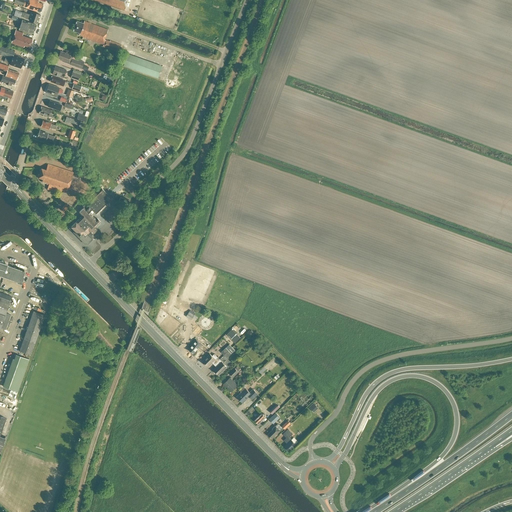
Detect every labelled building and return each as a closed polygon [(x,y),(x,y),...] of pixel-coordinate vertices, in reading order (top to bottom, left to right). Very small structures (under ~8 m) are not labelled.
[(43,5),(38,3),(39,1),(34,0),(29,0),(28,1),(24,0),(14,0),(14,2),(27,6),(26,8),(37,11),(41,12),(43,5)] [(94,0),(124,11),(127,0),(94,0)] [(38,23),(40,15),(32,12),(31,15),(23,13),(22,17),(29,19),(29,20),(38,23)] [(20,28),(19,29),(33,34),(36,25),(22,20),(21,25),(18,24),(16,27),(20,28)] [(118,52),(120,45),(110,41),(110,42),(104,40),(108,30),(84,21),(83,24),(76,21),(73,31),(80,34),(79,36),(85,38),(103,45),(102,47),(118,52)] [(32,39),(22,36),(23,33),(16,31),(12,43),(24,48),(25,46),(30,48),(32,39)] [(19,56),(14,54),(15,51),(0,46),(0,54),(10,58),(10,59),(12,60),(10,65),(21,68),(24,59),(18,57),(19,56)] [(73,55),(72,54),(66,52),(66,53),(60,52),(61,51),(60,51),(58,59),(63,60),(63,62),(70,64),(70,65),(78,68),(81,69),(84,62),(79,60),(78,61),(72,59),(73,55)] [(157,78),(162,66),(127,54),(123,66),(157,78)] [(0,70),(4,72),(4,73),(6,74),(5,76),(17,80),(19,73),(8,69),(9,66),(0,63),(0,70)] [(63,78),(66,70),(55,66),(52,75),(63,78)] [(78,80),(80,75),(72,72),(70,78),(78,80)] [(104,75),(103,78),(106,79),(105,82),(110,84),(112,78),(104,75)] [(6,83),(5,84),(11,86),(12,84),(14,85),(15,84),(16,84),(16,82),(16,81),(3,76),(2,78),(0,77),(0,78),(0,79),(1,80),(1,82),(6,83)] [(63,86),(65,81),(51,76),(50,82),(63,86)] [(56,97),(59,88),(49,84),(46,93),(51,95),(51,96),(56,97)] [(0,87),(0,97),(5,100),(6,97),(11,98),(13,92),(0,87)] [(74,91),(68,89),(66,95),(72,97),(74,91)] [(60,111),(62,105),(50,101),(48,107),(60,111)] [(51,110),(41,107),(39,114),(43,115),(43,116),(48,118),(49,117),(52,118),(53,115),(50,113),(51,110)] [(55,129),(57,126),(51,124),(43,121),(41,127),(49,130),(50,128),(55,129)] [(72,139),(75,130),(70,129),(67,137),(72,139)] [(53,142),(54,137),(48,134),(39,131),(37,137),(42,139),(43,140),(45,140),(46,140),(46,138),(50,139),(49,141),(53,142)] [(71,145),(59,142),(58,147),(69,150),(73,151),(74,149),(72,149),(73,148),(70,147),(71,145)] [(67,193),(73,173),(48,164),(46,170),(41,169),(38,177),(43,179),(42,181),(47,183),(46,184),(62,189),(61,192),(67,193)] [(92,210),(97,215),(112,199),(101,188),(83,206),(84,208),(79,212),(83,216),(69,229),(78,237),(84,244),(88,244),(92,239),(92,237),(91,236),(93,234),(92,234),(97,229),(95,227),(100,222),(97,219),(96,220),(89,213),(92,210)] [(120,197),(118,202),(127,205),(129,200),(120,197)] [(61,210),(64,212),(65,210),(68,211),(70,207),(64,203),(61,210)] [(24,277),(26,272),(8,266),(8,265),(4,263),(4,262),(3,262),(3,261),(2,261),(1,261),(0,261),(0,260),(0,276),(17,282),(17,283),(22,285),(25,277),(24,277)] [(5,313),(11,296),(0,292),(0,328),(5,313)] [(38,335),(45,315),(33,311),(19,351),(31,355),(38,335)] [(235,343),(240,338),(232,329),(226,335),(235,343)] [(194,353),(201,344),(196,340),(189,350),(194,353)] [(214,365),(220,360),(214,354),(212,356),(210,354),(202,362),(208,367),(212,363),(214,365)] [(17,392),(29,359),(16,355),(4,387),(17,392)] [(220,360),(214,365),(216,367),(213,370),(218,375),(227,367),(220,360)] [(239,372),(238,371),(235,368),(229,373),(233,377),(239,372)] [(231,391),(237,386),(230,378),(224,384),(231,391)] [(250,393),(246,388),(244,386),(240,391),(241,392),(237,397),(243,403),(249,396),(252,399),(258,394),(253,389),(250,393)] [(313,402),(309,407),(314,412),(318,407),(313,402)] [(280,406),(277,404),(270,411),(272,413),(280,406)] [(264,416),(265,414),(264,414),(263,415),(261,413),(254,420),(258,424),(261,421),(262,421),(266,418),(264,416)] [(273,424),(280,418),(276,413),(269,420),(273,424)] [(287,420),(282,426),(285,429),(288,426),(291,423),(287,420)] [(272,438),(280,431),(275,426),(272,429),(273,429),(268,434),(272,438)] [(289,452),(296,444),(291,439),(284,447),(289,452)]
